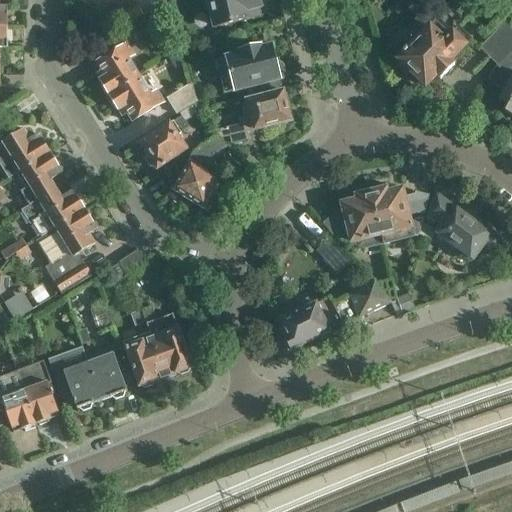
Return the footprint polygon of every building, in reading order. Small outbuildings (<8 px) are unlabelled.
[(208,0),(215,28),(249,20),(249,19),(246,20),(244,11),(261,7),(259,0),(208,0)] [(137,5),(128,10),(129,11),(131,23),(143,16),(137,5)] [(129,11),(128,10),(116,17),(122,28),(131,23),(129,11)] [(452,34),(437,19),(406,51),(405,50),(402,53),(404,54),(397,61),(425,88),(436,76),(440,80),(454,66),(450,62),(471,40),(458,28),(452,34)] [(496,66),(511,50),(511,31),(506,22),(479,49),(496,66)] [(108,96),(139,78),(127,60),(133,56),(126,45),(96,64),(101,73),(97,76),(100,81),(99,81),(108,96)] [(264,63),(260,48),(238,53),(239,56),(214,63),(218,77),(220,78),(227,104),(278,91),(278,90),(277,91),(280,85),(279,81),(280,81),(279,78),(281,77),(282,76),(284,75),(284,73),(285,72),(285,70),(285,69),(284,67),(283,65),(280,63),(278,62),(276,62),(275,62),(275,60),(264,63)] [(511,50),(496,66),(498,67),(511,75),(511,76),(499,101),(508,106),(504,113),(511,117),(511,50)] [(149,95),(139,78),(108,96),(118,112),(119,112),(122,117),(127,114),(132,123),(163,104),(155,91),(149,95)] [(196,103),(191,84),(167,99),(176,115),(179,114),(191,106),(196,103)] [(283,93),(246,102),(252,122),(213,133),(221,140),(231,138),(233,144),(246,141),(244,134),(291,122),(287,107),(291,106),(288,94),(284,95),(283,93)] [(191,106),(179,114),(181,118),(180,119),(140,145),(157,170),(184,152),(176,139),(179,136),(178,134),(179,133),(177,130),(180,128),(182,131),(186,129),(188,127),(185,123),(197,115),(191,106)] [(4,143),(8,150),(22,173),(50,155),(38,136),(30,141),(23,131),(4,143)] [(0,137),(1,137),(0,135),(0,155),(8,150),(4,143),(0,137)] [(228,148),(217,139),(216,138),(212,140),(203,146),(193,154),(180,175),(183,177),(174,192),(203,210),(224,177),(210,168),(228,148)] [(27,189),(21,193),(29,207),(55,191),(50,182),(62,174),(50,155),(22,173),(19,175),(27,189)] [(371,198),(375,217),(378,229),(380,237),(382,245),(418,237),(422,219),(410,222),(402,190),(386,194),(385,193),(383,193),(381,193),(379,193),(378,193),(376,194),(375,196),(374,197),(371,198)] [(31,226),(33,224),(41,238),(53,230),(84,211),(73,192),(61,199),(55,191),(29,207),(22,211),(31,226)] [(491,236),(436,195),(428,216),(441,226),(435,234),(472,262),(484,245),(490,249),(492,250),(494,250),(495,250),(496,249),(498,248),(499,247),(500,246),(501,244),(501,243),(501,242),(501,240),(500,239),(499,238),(498,237),(493,233),(491,236)] [(371,198),(368,199),(367,198),(365,197),(363,197),(361,197),(360,198),(358,199),(357,200),(356,202),(341,205),(344,217),(338,221),(333,215),(322,225),(338,243),(348,234),(353,253),(382,245),(380,237),(378,229),(375,217),(371,198)] [(53,265),(47,269),(62,294),(90,277),(77,256),(94,246),(88,235),(96,230),(84,211),(53,230),(41,238),(37,240),(53,265)] [(11,248),(15,254),(26,247),(22,241),(11,248)] [(335,245),(321,257),(337,275),(351,263),(335,245)] [(26,247),(15,254),(20,262),(31,255),(26,247)] [(150,256),(137,252),(119,263),(126,280),(147,267),(150,256)] [(352,307),(358,320),(391,304),(374,285),(342,300),(347,309),(352,307)] [(34,311),(23,293),(4,304),(15,322),(34,311)] [(409,294),(396,299),(402,314),(415,309),(409,294)] [(291,352),(358,320),(352,307),(347,309),(342,300),(332,304),(329,299),(312,307),(308,299),(294,306),(298,313),(277,323),(291,352)] [(114,331),(104,304),(89,309),(98,336),(114,331)] [(0,307),(0,327),(1,330),(11,325),(0,307)] [(149,334),(165,379),(176,375),(181,377),(188,374),(190,369),(192,369),(172,315),(157,321),(152,307),(141,311),(145,324),(149,334)] [(145,324),(141,311),(130,315),(135,328),(145,324)] [(77,333),(81,346),(91,342),(87,330),(77,333)] [(165,379),(149,334),(123,344),(139,388),(140,388),(145,390),(152,387),(154,383),(165,379)] [(88,364),(82,350),(49,362),(66,408),(75,405),(77,411),(79,410),(83,413),(90,410),(91,406),(101,402),(88,364)] [(101,402),(112,398),(116,401),(123,399),(125,393),(126,393),(113,355),(88,364),(101,402)] [(36,426),(39,425),(39,426),(49,423),(48,421),(51,420),(50,416),(58,414),(51,395),(54,394),(43,363),(17,373),(24,392),(31,413),(36,426)] [(24,392),(17,373),(0,379),(0,398),(12,430),(20,427),(21,431),(24,430),(25,432),(35,429),(34,426),(36,426),(31,413),(24,392)]
